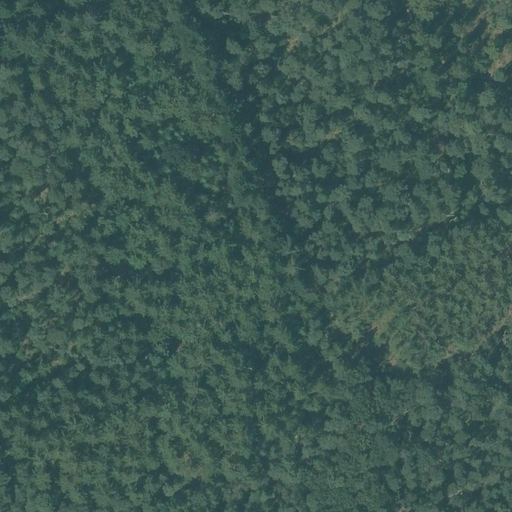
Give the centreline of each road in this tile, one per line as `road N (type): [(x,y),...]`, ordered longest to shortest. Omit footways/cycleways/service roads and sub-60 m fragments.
road 1 (track): [(72,0),(46,100),(158,382),(207,402),(254,407),(286,424),(317,467),(335,468),(365,501),(399,510),(511,471)]
road 2 (track): [(511,272),(390,0)]
